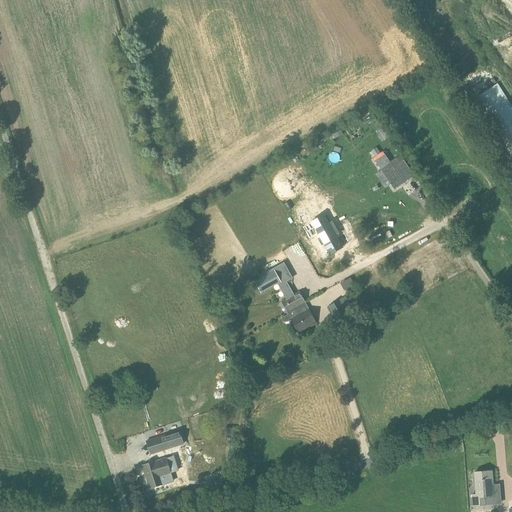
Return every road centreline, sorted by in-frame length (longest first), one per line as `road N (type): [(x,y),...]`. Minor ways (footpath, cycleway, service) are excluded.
road 1 (unclassified): [(127,511),(0,123)]
road 2 (unknown): [(368,463),(300,264),(320,251),(373,259),(444,219)]
road 3 (unclassified): [(220,511),(511,416)]
